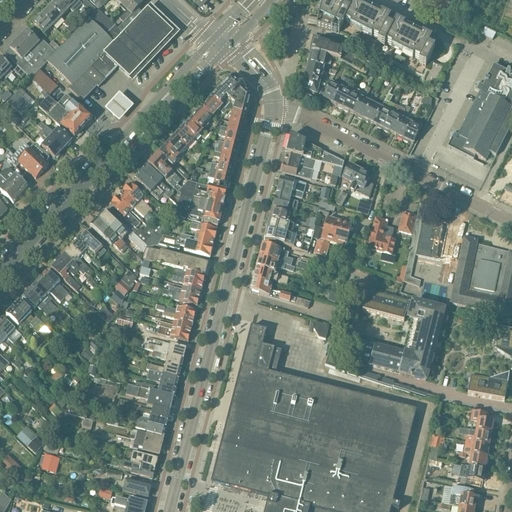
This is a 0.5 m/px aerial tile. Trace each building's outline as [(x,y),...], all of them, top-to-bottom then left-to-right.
[(61,19),(69,10),(58,0),(57,0),(50,8),(61,19)] [(77,0),(58,0),(69,10),(73,14),(82,5),(84,7),(88,3),(84,0),(78,0),(78,1),(77,0)] [(100,0),(94,7),(98,10),(99,11),(108,2),(106,0),(100,0)] [(117,18),(112,24),(116,28),(121,22),(123,24),(142,4),(138,0),(127,0),(122,6),(127,11),(119,19),(117,18)] [(323,0),(319,19),(316,29),(331,32),(331,33),(335,26),(338,28),(341,23),(343,24),(344,23),(353,27),(354,25),(370,34),(370,35),(379,40),(377,43),(384,47),(386,44),(395,48),(396,46),(412,55),(411,56),(420,61),(418,64),(425,68),(434,50),(428,47),(432,40),(396,22),(392,28),(387,26),(390,19),(355,1),(349,11),(344,8),(348,0),(323,0)] [(440,17),(438,21),(440,25),(443,26),(446,28),(447,30),(450,30),(452,30),(453,33),(459,33),(463,32),(466,31),(469,29),(476,28),(479,26),(479,23),(481,18),(481,14),(480,10),(479,8),(476,4),(476,2),(472,1),(468,0),(464,1),(458,3),(455,10),(450,16),(446,16),(440,17)] [(16,44),(43,70),(48,64),(70,86),(67,89),(81,104),(98,87),(99,88),(106,81),(106,80),(117,68),(130,80),(174,33),(147,8),(123,35),(116,28),(112,24),(99,11),(98,10),(79,30),(68,42),(59,50),(52,43),(48,47),(42,41),(39,44),(27,32),(16,44)] [(42,17),(53,27),(61,19),(50,8),(42,17)] [(44,36),(53,27),(42,17),(33,25),(44,36)] [(71,35),(75,32),(70,27),(66,31),(71,35)] [(486,28),(481,37),(492,42),(496,33),(486,28)] [(332,59),(338,61),(366,76),(372,66),(319,38),(314,36),(311,47),(313,47),(311,53),(326,58),(331,59),(332,59)] [(32,81),(43,70),(16,44),(5,55),(18,67),(26,75),(32,81)] [(331,59),(326,58),(311,53),(310,60),(308,59),(307,64),(308,64),(308,66),(323,70),(325,65),(330,66),(332,59),(331,59)] [(0,75),(3,79),(12,70),(0,58),(0,75)] [(305,76),(305,79),(320,82),(323,70),(308,66),(307,72),(305,71),(304,76),(305,76)] [(497,157),(511,125),(511,75),(493,66),(482,87),(457,138),(454,136),(447,149),(473,162),(475,157),(486,163),(490,154),(497,157)] [(26,75),(18,67),(14,72),(22,80),(26,75)] [(223,83),(222,83),(224,86),(212,99),(220,106),(226,100),(229,102),(234,97),(233,96),(241,88),(240,86),(237,83),(236,83),(229,76),(228,77),(228,78),(223,83)] [(318,90),(320,82),(305,79),(302,89),(303,90),(303,91),(307,93),(308,92),(321,99),(324,93),(318,90)] [(323,100),(324,101),(324,102),(328,104),(328,103),(333,105),(341,90),(331,84),(323,100)] [(241,88),(233,96),(234,97),(229,102),(235,107),(233,114),(246,117),(248,108),(252,107),(252,106),(253,101),(254,101),(246,93),(246,92),(241,88)] [(350,95),(342,111),(347,114),(348,113),(353,115),(361,100),(363,96),(364,94),(353,89),(350,95)] [(350,95),(341,90),(333,105),(338,108),(338,109),(342,111),(350,95)] [(20,91),(8,103),(22,117),(34,105),(20,91)] [(120,92),(105,108),(120,121),(135,105),(120,92)] [(395,106),(389,104),(392,97),(388,95),(386,99),(383,105),(381,110),(373,125),(378,128),(377,129),(382,132),(383,131),(390,115),(395,106)] [(7,102),(9,100),(4,96),(0,99),(5,104),(7,102)] [(58,106),(84,130),(92,120),(67,96),(58,106)] [(73,141),(84,130),(58,106),(48,97),(44,101),(38,108),(73,141)] [(430,110),(431,100),(425,97),(421,106),(430,110)] [(224,116),(227,112),(220,106),(212,99),(205,105),(201,109),(212,119),(220,111),(224,116)] [(370,105),(361,100),(353,115),(358,118),(357,119),(362,121),(370,105)] [(368,123),(373,125),(381,110),(370,105),(362,121),(368,124),(368,123)] [(390,115),(383,131),(382,132),(388,134),(388,133),(392,136),(401,120),(403,115),(405,112),(395,106),(390,115)] [(407,108),(405,112),(403,115),(408,117),(411,110),(407,108)] [(201,130),(212,119),(201,109),(196,113),(197,114),(191,121),(203,133),(203,132),(201,130)] [(246,122),(245,122),(246,117),(233,114),(232,114),(229,123),(245,127),(246,122)] [(11,122),(16,126),(21,121),(16,117),(11,122)] [(410,125),(401,120),(392,136),(398,138),(397,140),(402,142),(410,125)] [(195,141),(203,133),(191,121),(187,125),(186,124),(182,129),(195,141)] [(241,137),(242,132),(244,133),(245,127),(229,123),(228,129),(221,128),(220,132),(241,137)] [(42,132),(63,151),(71,143),(58,130),(54,135),(42,124),(38,128),(42,132)] [(410,125),(402,142),(408,145),(408,144),(413,146),(421,130),(410,125)] [(179,134),(175,138),(187,149),(195,141),(182,129),(178,133),(179,134)] [(55,160),(63,151),(42,132),(38,136),(46,143),(42,148),(55,160)] [(239,143),(241,137),(240,137),(220,132),(217,132),(216,134),(219,136),(219,137),(225,139),(223,145),(238,149),(239,149),(241,143),(239,143)] [(344,164),(291,137),(286,156),(312,163),(315,163),(319,164),(334,168),(342,170),(344,164)] [(179,158),(187,149),(175,138),(171,142),(170,141),(166,145),(179,158)] [(19,151),(19,152),(43,174),(49,166),(46,163),(50,159),(34,144),(30,150),(25,145),(19,151)] [(214,154),(236,159),(237,154),(238,154),(239,149),(238,149),(223,145),(219,144),(217,150),(216,149),(214,154)] [(159,155),(168,163),(172,168),(177,163),(175,162),(179,158),(166,145),(162,149),(163,150),(159,155)] [(43,174),(19,152),(19,151),(14,157),(7,151),(6,159),(15,169),(19,165),(36,181),(43,174)] [(234,164),(236,159),(214,154),(213,158),(220,160),(218,166),(234,170),(235,165),(234,164)] [(150,163),(150,164),(149,166),(178,194),(181,190),(177,186),(181,182),(173,175),(175,173),(171,169),(169,171),(165,167),(168,163),(159,155),(155,159),(154,158),(150,163)] [(315,163),(312,163),(286,156),(284,165),(299,169),(312,173),(315,163)] [(230,180),(231,175),(232,175),(234,170),(233,170),(218,166),(212,165),(209,175),(230,180)] [(312,173),(299,169),(284,165),(281,175),(310,183),(312,173)] [(342,182),(352,187),(359,172),(356,170),(356,168),(352,166),(350,168),(350,167),(342,182)] [(175,198),(170,193),(161,184),(163,182),(147,167),(141,174),(165,196),(171,202),(175,198)] [(342,170),(334,168),(332,177),(337,179),(340,179),(342,170)] [(29,188),(16,176),(12,173),(11,172),(10,171),(9,171),(8,171),(6,171),(6,172),(5,172),(4,173),(3,173),(0,177),(21,196),(29,188)] [(362,174),(359,172),(352,187),(350,191),(354,194),(357,189),(363,192),(368,184),(365,182),(368,177),(367,177),(367,174),(364,172),(362,174)] [(138,173),(134,176),(135,180),(159,202),(165,196),(141,174),(138,173)] [(227,191),(228,190),(229,190),(230,185),(229,184),(230,180),(209,175),(208,179),(214,181),(213,188),(227,191)] [(0,192),(14,205),(21,196),(0,177),(0,176),(0,192)] [(329,187),(335,188),(337,179),(332,177),(329,187)] [(280,179),(278,189),(304,196),(306,186),(280,179)] [(219,225),(223,208),(193,200),(195,193),(197,185),(189,183),(181,190),(178,194),(180,196),(176,212),(175,218),(218,229),(219,225)] [(133,184),(131,185),(129,187),(124,191),(124,192),(148,214),(152,210),(142,201),(144,198),(140,194),(142,192),(133,184)] [(197,185),(195,193),(193,200),(223,208),(225,200),(227,200),(228,195),(227,194),(227,193),(197,185)] [(511,187),(506,185),(503,191),(504,191),(511,194),(511,187)] [(302,201),(304,196),(278,189),(275,198),(290,203),(291,198),(302,201)] [(144,218),(148,214),(124,192),(117,199),(131,212),(134,209),(144,218)] [(290,203),(275,198),(273,208),(288,212),(289,208),(300,211),(300,210),(305,212),(307,207),(290,203)] [(131,212),(117,199),(112,204),(111,206),(124,218),(120,222),(134,235),(135,236),(145,245),(154,235),(150,231),(147,228),(143,232),(140,229),(138,231),(135,229),(139,224),(129,214),(131,212)] [(356,214),(368,217),(371,206),(360,203),(356,214)] [(411,278),(416,257),(423,223),(426,206),(420,205),(405,276),(411,278)] [(319,215),(328,217),(329,211),(334,213),(335,207),(328,206),(327,211),(320,209),(319,215)] [(166,212),(163,210),(158,214),(162,218),(158,223),(164,229),(171,217),(166,212)] [(171,217),(175,218),(176,212),(168,210),(166,212),(171,217)] [(272,212),(269,222),(314,234),(316,228),(318,221),(307,218),(305,225),(289,221),(290,216),(272,212)] [(104,213),(98,219),(119,240),(126,233),(104,213)] [(416,217),(403,214),(398,232),(412,236),(416,217)] [(125,246),(119,240),(98,219),(91,227),(112,247),(114,246),(120,252),(125,246)] [(327,220),(324,230),(324,231),(349,237),(352,226),(327,220)] [(376,220),(368,250),(383,254),(383,255),(392,257),(396,243),(392,242),(393,239),(392,239),(394,231),(387,229),(388,224),(376,220)] [(313,239),(314,234),(269,222),(267,231),(312,243),(313,239)] [(158,223),(150,231),(154,235),(158,238),(164,229),(158,223)] [(196,235),(215,240),(217,233),(216,233),(217,231),(191,224),(190,230),(197,232),(196,235)] [(316,228),(314,234),(313,239),(320,241),(322,230),(316,228)] [(309,254),(312,243),(267,231),(264,241),(284,247),(283,248),(309,254)] [(349,237),(324,231),(321,241),(320,241),(315,257),(326,260),(330,244),(346,248),(349,237)] [(95,256),(99,260),(106,252),(85,233),(78,240),(95,256)] [(144,254),(147,247),(145,245),(135,236),(134,235),(129,240),(144,254)] [(215,241),(215,240),(196,235),(196,239),(182,235),(181,239),(178,238),(178,241),(213,249),(212,249),(214,241),(215,241)] [(213,249),(178,241),(163,237),(158,246),(179,251),(180,247),(185,248),(184,252),(210,259),(211,255),(212,256),(213,251),(212,250),(213,249)] [(464,239),(450,305),(465,308),(510,318),(511,308),(511,253),(509,253),(509,255),(477,247),(478,242),(464,239)] [(102,263),(99,260),(95,256),(78,240),(71,247),(82,258),(85,255),(97,267),(102,263)] [(71,247),(65,254),(81,270),(88,276),(92,272),(80,260),(82,258),(71,247)] [(263,247),(262,249),(260,250),(259,254),(261,256),(260,258),(286,266),(292,267),(293,261),(287,259),(289,254),(263,247)] [(188,272),(206,277),(209,265),(150,250),(146,263),(148,263),(176,270),(183,272),(184,270),(188,272)] [(74,277),(81,270),(65,254),(58,262),(69,272),(74,277)] [(286,266),(260,258),(259,263),(257,263),(256,268),(257,269),(257,270),(275,275),(277,266),(280,267),(279,269),(294,272),(295,268),(292,267),(286,266)] [(311,273),(314,261),(304,258),(303,264),(299,263),(297,269),(311,273)] [(66,275),(69,272),(58,262),(51,269),(75,291),(79,287),(66,275)] [(150,270),(142,268),(140,275),(148,277),(150,270)] [(174,276),(204,284),(206,277),(188,272),(184,270),(183,272),(176,270),(175,273),(174,276)] [(257,270),(256,275),(255,275),(253,276),(252,279),(254,281),(254,282),(272,287),(273,286),(270,285),(270,282),(287,286),(289,279),(275,275),(257,270)] [(48,272),(42,278),(65,299),(69,294),(59,284),(60,283),(48,272)] [(122,281),(129,288),(133,283),(137,280),(134,277),(130,273),(122,281)] [(203,286),(204,284),(174,276),(172,283),(178,284),(185,285),(184,287),(202,292),(203,286)] [(421,282),(411,278),(405,276),(404,283),(405,283),(420,288),(421,282)] [(61,303),(65,299),(42,278),(36,285),(48,297),(51,294),(61,303)] [(149,287),(151,281),(142,278),(140,285),(149,287)] [(91,280),(87,284),(96,292),(100,289),(91,280)] [(118,291),(125,298),(132,291),(129,288),(122,281),(115,288),(118,291)] [(254,282),(253,284),(252,284),(251,290),(252,290),(251,294),(260,296),(305,309),(307,302),(281,295),(271,293),(272,287),(254,282)] [(52,300),(48,297),(36,285),(30,291),(52,313),(56,308),(50,302),(52,300)] [(200,300),(202,292),(184,287),(183,291),(171,287),(170,292),(200,300)] [(48,317),(52,313),(30,291),(22,299),(35,311),(38,307),(48,317)] [(200,300),(170,292),(164,291),(163,296),(181,300),(180,304),(198,308),(200,300)] [(332,291),(329,300),(339,303),(342,294),(332,291)] [(362,312),(376,316),(381,295),(367,291),(362,312)] [(118,292),(111,300),(120,308),(126,299),(118,292)] [(390,320),(395,299),(381,295),(376,316),(387,319),(390,320)] [(99,302),(95,299),(89,305),(93,309),(99,302)] [(409,302),(395,299),(390,320),(404,323),(406,315),(407,312),(409,303),(409,302)] [(32,314),(19,302),(13,309),(26,321),(24,322),(33,331),(36,333),(38,331),(40,333),(45,327),(36,318),(35,319),(31,315),(32,314)] [(409,303),(407,312),(406,315),(409,316),(409,319),(418,322),(417,327),(411,352),(406,348),(404,350),(405,354),(405,355),(398,353),(399,352),(398,352),(398,351),(397,353),(391,351),(391,350),(390,350),(390,351),(383,349),(383,348),(382,348),(382,349),(375,347),(366,345),(361,363),(371,365),(371,366),(377,368),(377,369),(378,369),(378,368),(385,370),(385,371),(386,371),(386,370),(393,371),(392,373),(393,373),(394,372),(400,373),(400,374),(405,375),(404,377),(426,382),(444,311),(413,303),(412,304),(409,303)] [(156,311),(164,313),(195,321),(197,313),(179,308),(178,311),(166,308),(166,306),(158,304),(156,311)] [(103,306),(97,313),(109,325),(116,318),(103,306)] [(26,321),(13,309),(6,316),(19,328),(21,326),(29,334),(33,331),(24,322),(26,321)] [(126,311),(120,309),(118,315),(132,319),(134,313),(126,311)] [(195,321),(164,313),(163,318),(175,321),(175,323),(192,328),(194,321),(195,321)] [(118,325),(131,328),(133,321),(120,317),(118,325)] [(0,332),(7,340),(12,344),(13,345),(22,336),(3,319),(3,320),(0,320),(0,332)] [(190,335),(192,328),(175,323),(174,327),(158,322),(157,327),(160,328),(191,336),(190,335)] [(317,322),(315,328),(322,338),(328,340),(331,326),(317,322)] [(103,335),(107,330),(102,326),(98,330),(103,335)] [(111,326),(110,333),(119,335),(121,328),(111,326)] [(188,344),(191,336),(160,328),(158,336),(188,344)] [(211,484),(215,485),(268,499),(264,511),(390,511),(391,509),(399,511),(400,508),(400,506),(393,504),(417,412),(269,374),(276,349),(263,346),(267,332),(252,328),(251,331),(251,332),(234,396),(229,416),(211,484)] [(511,361),(511,359),(511,332),(498,330),(495,349),(511,361)] [(12,344),(7,340),(0,332),(0,349),(4,353),(9,348),(12,351),(16,347),(13,345),(12,344)] [(89,346),(95,352),(100,347),(94,341),(89,346)] [(152,352),(184,360),(187,351),(163,345),(162,350),(147,346),(145,350),(152,352)] [(111,351),(101,348),(99,357),(109,359),(111,351)] [(91,366),(95,358),(87,350),(81,357),(91,366)] [(182,369),(184,360),(152,352),(151,357),(167,361),(166,365),(182,369)] [(0,366),(4,370),(9,364),(0,355),(0,366)] [(328,358),(325,368),(332,363),(333,360),(328,358)] [(23,364),(18,360),(13,365),(18,369),(23,364)] [(332,363),(325,368),(334,371),(336,364),(332,363)] [(182,369),(166,365),(165,369),(148,365),(147,371),(149,371),(154,372),(179,379),(182,369)] [(94,378),(97,369),(90,367),(88,376),(94,378)] [(29,369),(23,375),(28,379),(33,373),(29,369)] [(161,385),(177,389),(179,379),(154,372),(152,378),(148,377),(147,381),(161,385)] [(486,399),(504,402),(509,374),(489,380),(486,399)] [(489,380),(471,377),(467,395),(486,399),(489,380)] [(24,379),(20,383),(27,389),(31,385),(24,379)] [(174,398),(177,389),(161,385),(160,389),(136,383),(135,388),(149,392),(174,398)] [(147,408),(153,409),(152,413),(138,409),(137,414),(144,416),(151,418),(168,422),(174,398),(149,392),(135,388),(130,387),(127,396),(148,402),(147,408)] [(63,409),(66,404),(60,399),(56,404),(63,409)] [(56,408),(51,414),(58,420),(63,414),(56,408)] [(494,423),(485,422),(486,416),(476,414),(475,420),(478,421),(476,433),(491,435),(494,423)] [(136,423),(166,431),(168,422),(151,418),(144,416),(143,420),(137,418),(136,423)] [(82,428),(91,430),(93,422),(85,420),(85,421),(84,421),(82,428)] [(164,440),(166,431),(136,423),(135,428),(148,431),(147,435),(164,440)] [(27,445),(36,436),(27,427),(18,437),(27,445)] [(162,448),(164,440),(147,435),(133,431),(131,440),(136,441),(162,448)] [(489,447),(491,435),(476,433),(469,431),(468,437),(466,437),(465,443),(473,445),(489,447)] [(53,442),(64,445),(66,437),(55,434),(53,442)] [(35,455),(44,446),(36,439),(28,448),(35,455)] [(434,439),(432,449),(442,452),(444,442),(434,439)] [(133,450),(159,457),(162,448),(136,441),(133,450)] [(463,455),(471,456),(487,459),(489,447),(473,445),(465,443),(463,455)] [(58,456),(60,447),(48,444),(46,452),(58,456)] [(2,463),(13,474),(20,467),(8,456),(2,463)] [(487,459),(471,456),(469,468),(485,471),(487,459)] [(49,474),(54,459),(45,457),(41,472),(49,474)] [(132,458),(130,464),(155,470),(156,467),(157,467),(158,461),(144,457),(142,461),(132,458)] [(154,473),(155,470),(130,464),(124,462),(123,467),(132,470),(130,474),(153,480),(155,474),(154,473)] [(484,477),(485,471),(469,468),(461,467),(459,478),(461,479),(460,485),(470,487),(471,481),(483,483),(483,482),(485,482),(486,478),(484,477)] [(122,474),(108,471),(106,476),(121,480),(122,474)] [(126,481),(123,493),(148,500),(151,487),(126,481)] [(449,506),(459,508),(474,511),(477,499),(474,499),(475,493),(469,491),(469,489),(459,487),(459,490),(452,488),(449,506)] [(113,492),(102,490),(100,497),(111,500),(113,492)] [(421,501),(427,502),(429,491),(423,490),(421,501)] [(5,511),(11,503),(2,494),(0,497),(0,511),(5,511)] [(115,508),(130,511),(144,511),(147,505),(129,501),(128,504),(116,501),(115,508)]
